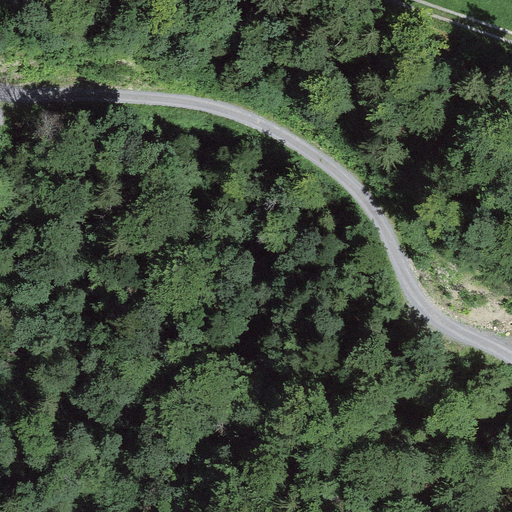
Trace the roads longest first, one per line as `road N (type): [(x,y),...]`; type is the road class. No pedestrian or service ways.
road 1 (track): [(0,92),(201,103),(303,145),(362,199),(424,309),(511,361)]
road 2 (track): [(380,0),(511,107)]
